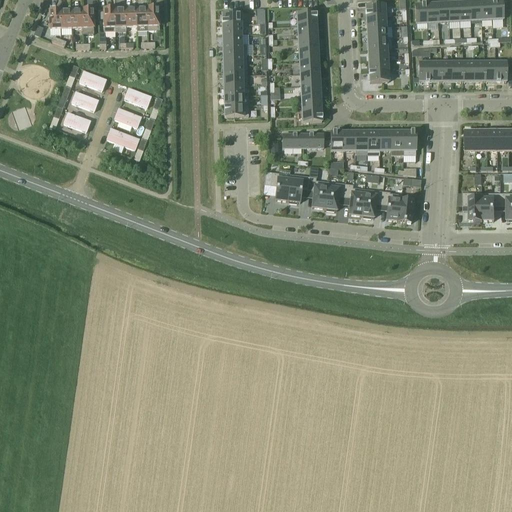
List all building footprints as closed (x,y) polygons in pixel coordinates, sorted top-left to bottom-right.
[(502,2),(491,3),(492,22),(503,22),(502,2)] [(491,3),(480,4),(481,23),(492,22),(491,3)] [(469,4),(458,5),(459,24),(470,23),(469,4)] [(480,4),(469,4),(470,23),(481,23),(480,4)] [(447,5),(437,6),(438,25),(448,25),(447,5)] [(458,5),(447,5),(448,25),(459,24),(458,5)] [(437,6),(426,7),(427,26),(438,25),(437,6)] [(384,7),(365,8),(366,19),(385,18),(384,7)] [(426,7),(415,7),(416,26),(427,26),(426,7)] [(147,29),(147,33),(147,10),(146,10),(146,11),(136,11),(137,29),(147,29)] [(158,20),(158,10),(147,10),(147,33),(159,33),(159,20),(158,20)] [(103,11),(104,35),(116,34),(115,29),(115,11),(103,11)] [(115,29),(126,29),(125,11),(115,12),(115,11),(115,29)] [(125,11),(126,29),(137,29),(136,11),(125,11)] [(49,13),(49,31),(61,31),(60,12),(49,13)] [(60,12),(61,31),(72,31),(71,13),(61,13),(61,12),(60,12)] [(81,12),(71,13),(72,31),(82,30),(82,12),(81,12)] [(93,12),(82,12),(82,30),(94,30),(93,12)] [(296,16),(297,29),(316,28),(316,15),(296,16)] [(241,27),(241,16),(222,16),(222,27),(241,27)] [(385,18),(366,19),(366,30),(386,29),(385,18)] [(241,37),(241,27),(222,27),(222,37),(241,37)] [(317,39),(316,28),(297,29),(298,41),(317,39)] [(386,40),(386,29),(366,30),(367,41),(386,40)] [(241,37),(222,37),(222,48),(242,47),(241,37)] [(317,51),(317,39),(298,41),(298,52),(317,51)] [(391,40),(386,40),(367,41),(368,52),(387,51),(392,51),(391,40)] [(242,47),(222,48),(223,58),(247,57),(246,46),(242,47)] [(318,63),(317,51),(298,52),(299,64),(318,63)] [(387,61),(387,51),(368,52),(368,62),(387,61)] [(247,67),(247,57),(223,58),(223,68),(247,67)] [(388,72),(387,61),(368,62),(369,73),(388,72)] [(319,75),(318,63),(299,64),(300,76),(319,75)] [(430,65),(419,65),(419,84),(430,84),(430,65)] [(441,65),(430,65),(430,84),(441,84),(441,65)] [(451,65),(441,65),(441,84),(451,84),(451,65)] [(462,65),(451,65),(451,84),(462,84),(462,65)] [(473,65),(462,65),(462,84),(473,84),(473,65)] [(484,65),(473,65),(473,84),(484,84),(484,65)] [(495,65),(484,65),(484,84),(495,84),(495,65)] [(506,65),(495,65),(495,84),(506,84),(506,65)] [(247,78),(247,67),(223,68),(223,78),(242,78),(247,78)] [(389,84),(388,72),(369,73),(369,85),(389,84)] [(105,94),(109,83),(87,74),(82,86),(105,94)] [(319,87),(319,75),(300,76),(300,88),(319,87)] [(243,88),(242,78),(223,78),(224,88),(243,88)] [(320,99),(319,87),(300,88),(301,100),(320,99)] [(243,98),(243,88),(224,88),(224,99),(243,98)] [(152,113),(157,99),(130,89),(125,103),(152,113)] [(73,105),(98,115),(102,105),(77,95),(73,105)] [(243,108),(243,98),(224,99),(224,109),(243,108)] [(321,111),(320,99),(301,100),(302,112),(321,111)] [(243,108),(224,109),(224,119),(248,119),(248,108),(243,108)] [(321,124),(321,111),(302,112),(302,125),(321,124)] [(141,131),(145,120),(121,112),(117,123),(141,131)] [(70,115),(65,126),(90,136),(95,124),(70,115)] [(114,131),(110,143),(140,154),(144,142),(114,131)] [(343,134),(331,134),(331,153),(343,153),(343,134)] [(355,134),(343,134),(343,153),(355,153),(355,134)] [(367,134),(355,134),(355,153),(367,153),(367,134)] [(379,134),(367,134),(367,153),(367,158),(379,158),(379,153),(379,134)] [(379,134),(379,153),(391,153),(391,134),(379,134)] [(403,134),(391,134),(391,153),(391,158),(403,158),(403,134)] [(415,134),(403,134),(403,158),(415,158),(415,134)] [(476,154),(476,134),(465,134),(465,154),(476,154)] [(487,153),(487,134),(476,134),(476,154),(487,153)] [(498,153),(498,134),(487,134),(487,153),(498,153)] [(508,153),(508,134),(498,134),(498,153),(508,153)] [(303,137),(283,137),(283,151),(303,151),(303,137)] [(323,137),(303,137),(303,151),(323,150),(323,137)] [(266,175),(264,187),(270,188),(276,189),(275,202),(287,204),(288,197),(290,180),(289,180),(278,179),(278,176),(271,175),(266,175)] [(366,176),(365,184),(380,185),(380,177),(366,176)] [(288,197),(287,204),(289,204),(289,205),(296,206),(297,205),(300,205),(301,192),(307,192),(309,180),(290,177),(289,180),(290,180),(288,197)] [(309,180),(307,192),(313,193),(312,210),(324,211),(327,185),(315,184),(316,180),(309,180)] [(327,185),(324,211),(326,211),(326,213),(334,214),(334,212),(336,212),(336,213),(338,199),(344,200),(344,198),(346,187),(327,185)] [(344,198),(344,200),(350,200),(349,217),(351,217),(351,219),(361,220),(363,204),(364,192),(352,191),(353,188),(346,187),(344,198)] [(363,204),(361,220),(371,221),(371,219),(373,220),(372,220),(373,220),(375,206),(381,207),(383,194),(364,192),(363,204)] [(383,194),(381,207),(387,208),(386,222),(398,224),(401,202),(401,198),(389,196),(389,195),(383,194)] [(482,196),(463,196),(463,208),(463,209),(469,209),(469,223),(482,223),(481,196),(482,196)] [(482,196),(481,196),(482,223),(494,222),(494,209),(500,209),(500,196),(482,196)] [(511,196),(500,196),(500,209),(507,209),(507,223),(507,222),(509,222),(509,224),(511,223),(511,196)] [(398,224),(397,224),(410,226),(412,211),(414,211),(414,205),(413,205),(413,203),(401,202),(398,224)]
